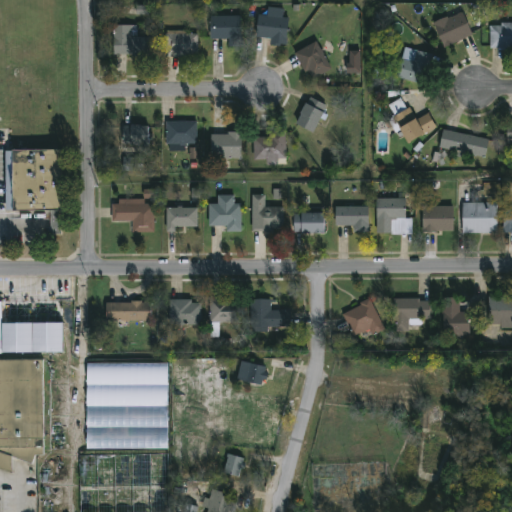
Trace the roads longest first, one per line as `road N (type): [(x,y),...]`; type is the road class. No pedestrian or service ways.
road 1 (residential): [(0,267),(511,263)]
road 2 (residential): [(86,0),(92,101),(85,267)]
road 3 (residential): [(317,265),(316,371),(278,511)]
road 4 (residential): [(92,101),(262,94)]
